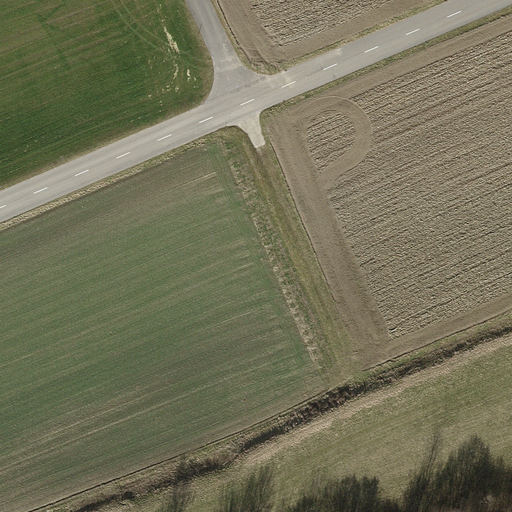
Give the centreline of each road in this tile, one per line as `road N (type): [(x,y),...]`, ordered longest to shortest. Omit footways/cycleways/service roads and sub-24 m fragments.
road 1 (tertiary): [(0,213),(500,0)]
road 2 (track): [(511,319),(372,377),(355,372),(246,108)]
